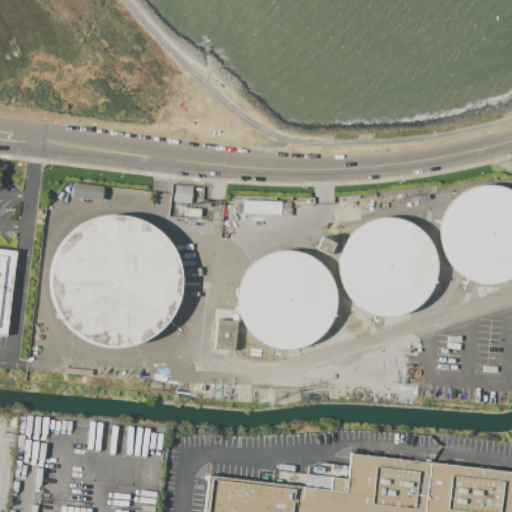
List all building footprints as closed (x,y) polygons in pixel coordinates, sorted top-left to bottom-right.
[(102,186),(72,182),(70,196),(100,201),(102,186)] [(172,202),(189,203),(190,185),(173,184),(172,202)] [(469,193),(451,208),(443,222),(442,241),(446,255),(455,269),(461,274),(476,281),(489,283),(506,279),(511,275),(511,197),(498,190),(482,189),(469,193)] [(240,213),(275,214),(275,201),(241,201),(240,213)] [(117,219),(86,226),(64,246),(53,271),(53,297),(62,317),(69,327),(87,340),(109,346),(121,347),(143,341),(157,332),(175,307),(179,276),(171,250),(150,229),(129,220),(117,219)] [(366,225),(348,240),(341,254),(339,273),(343,287),(352,301),(359,306),(374,313),(386,315),(404,311),(418,302),(425,293),(431,280),(433,268),(431,255),(427,246),(416,232),(396,222),(379,221),(366,225)] [(0,250),(0,335),(5,336),(16,252),(0,250)] [(266,257),(247,272),(240,287),(238,305),(242,320),(252,333),(258,338),(273,345),(286,347),(303,343),(317,334),(325,325),(331,312),(332,300),(330,287),(327,278),(315,264),(297,254),(279,253),(266,257)] [(234,320),(214,320),(213,349),(233,349),(234,320)] [(425,511),(292,511),(295,487),(330,491),(332,478),(349,480),(353,453),(432,463),(425,511)] [(511,511),(511,472),(432,463),(425,511),(511,511)] [(204,511),(292,511),(295,487),(209,476),(204,511)]
